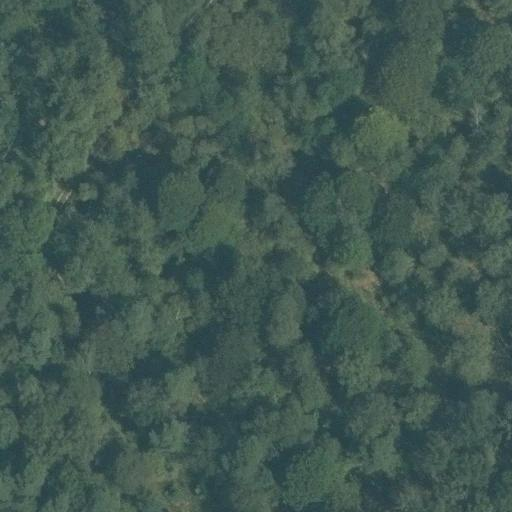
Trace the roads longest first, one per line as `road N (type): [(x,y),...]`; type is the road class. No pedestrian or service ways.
road 1 (track): [(0,354),(77,216),(232,0)]
road 2 (track): [(45,274),(162,511)]
road 3 (unclassified): [(430,511),(511,408)]
